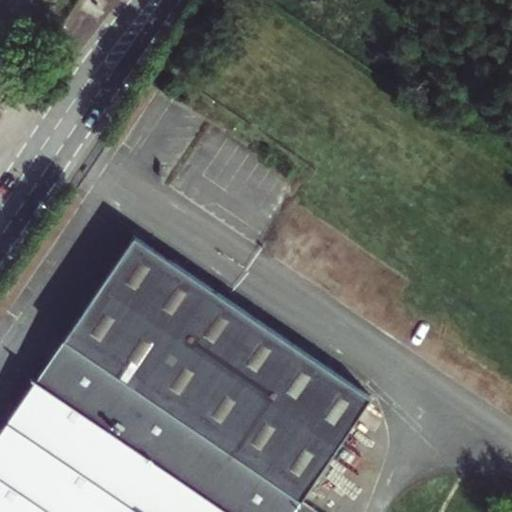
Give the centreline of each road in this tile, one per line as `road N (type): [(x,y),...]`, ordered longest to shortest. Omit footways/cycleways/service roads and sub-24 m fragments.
road 1 (tertiary): [(0,250),(169,0)]
road 2 (tertiary): [(142,0),(0,196)]
